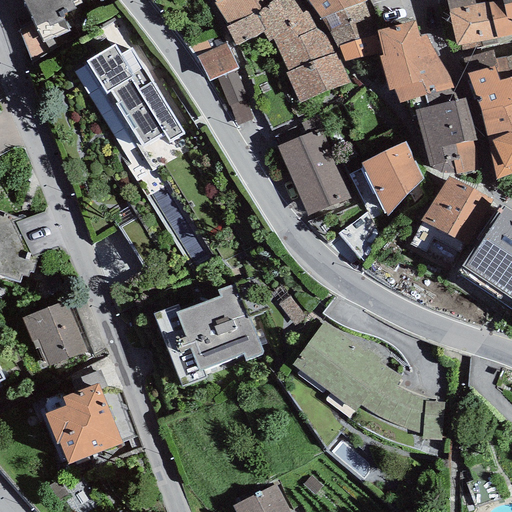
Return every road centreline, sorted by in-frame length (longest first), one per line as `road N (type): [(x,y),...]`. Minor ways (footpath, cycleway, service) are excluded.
road 1 (tertiary): [(511,355),(406,316),(323,267),(285,228),(130,0)]
road 2 (tertiary): [(0,38),(177,511)]
road 3 (residential): [(511,206),(490,188),(467,97),(431,30),(429,0)]
